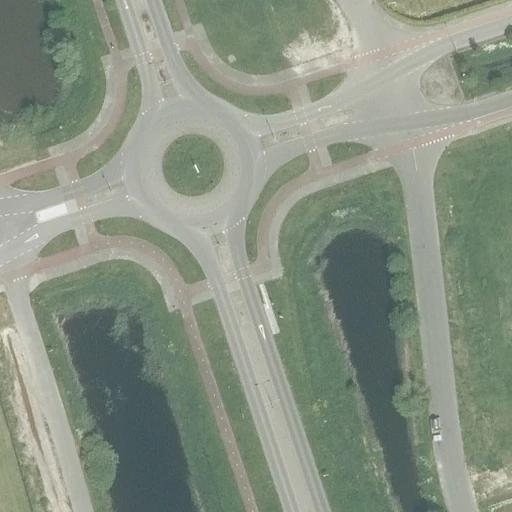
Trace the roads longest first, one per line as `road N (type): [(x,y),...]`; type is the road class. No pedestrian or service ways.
road 1 (unclassified): [(459,511),(448,484),(410,127)]
road 2 (secondary): [(318,511),(226,225)]
road 3 (secondary): [(189,235),(288,511)]
road 4 (unclassified): [(7,253),(83,511)]
road 5 (unclassified): [(258,168),(355,132),(410,127)]
road 6 (unclassified): [(390,75),(300,118),(248,132)]
road 7 (unclassified): [(7,253),(79,217),(135,208)]
road 8 (unclassified): [(511,24),(390,75)]
road 9 (unclassified): [(122,169),(0,206)]
